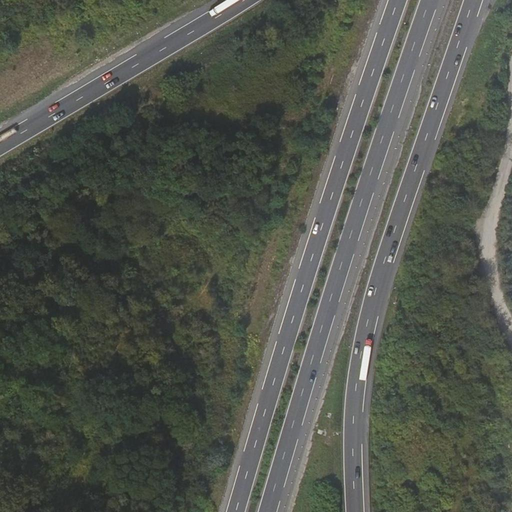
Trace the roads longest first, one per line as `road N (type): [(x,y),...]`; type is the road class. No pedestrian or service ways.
road 1 (motorway): [(399,0),(236,511)]
road 2 (motorway): [(268,511),(431,0)]
road 3 (motorway): [(357,511),(359,370),(384,266),(474,0)]
road 4 (motorway): [(244,0),(0,147)]
road 5 (unclassified): [(511,336),(485,274),(486,224),(504,167),(511,92)]
